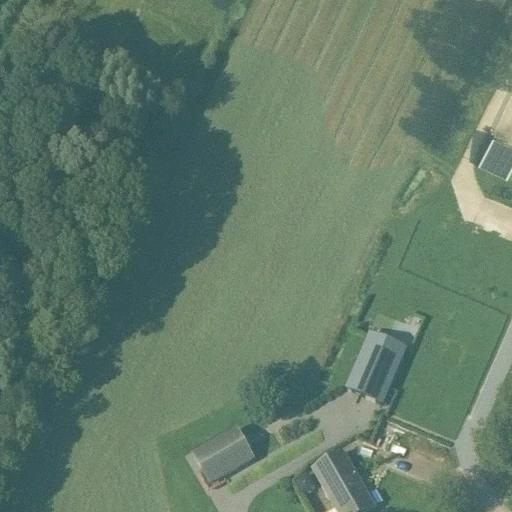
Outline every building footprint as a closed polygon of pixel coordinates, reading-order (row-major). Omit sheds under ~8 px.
[(511,168),(511,145),(492,136),(477,166),(506,180),(511,168)] [(511,241),(436,210),(409,275),(485,307),(511,241)] [(403,351),(371,338),(349,392),(380,406),(403,351)] [(211,487),(252,462),(236,435),(194,459),(211,487)] [(343,455),(312,473),(334,511),(374,511),(376,511),(343,455)]
